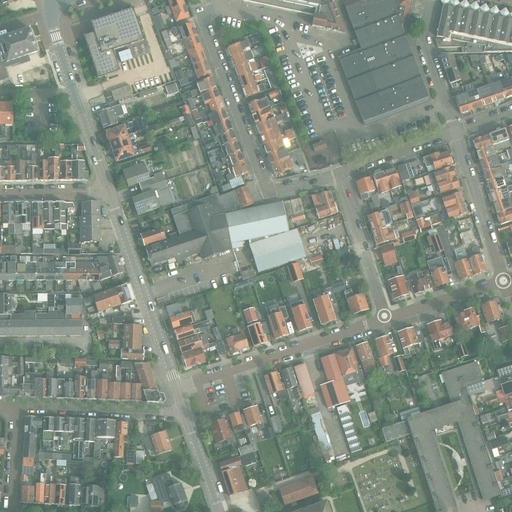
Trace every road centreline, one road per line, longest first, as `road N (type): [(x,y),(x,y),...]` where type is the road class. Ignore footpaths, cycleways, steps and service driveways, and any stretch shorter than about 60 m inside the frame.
road 1 (residential): [(337,174),(266,185),(204,25),(217,0)]
road 2 (residential): [(175,387),(384,318)]
road 3 (secondary): [(175,387),(106,188)]
road 4 (secondary): [(106,188),(50,16)]
road 5 (residential): [(13,406),(183,413)]
road 6 (residential): [(502,279),(454,132)]
road 7 (residential): [(384,318),(337,174)]
road 8 (residential): [(431,0),(425,43),(454,132)]
road 9 (residential): [(337,174),(454,132)]
road 10 (residential): [(384,318),(502,279)]
